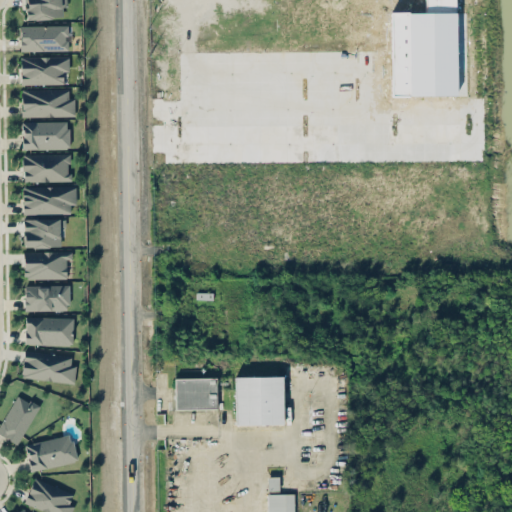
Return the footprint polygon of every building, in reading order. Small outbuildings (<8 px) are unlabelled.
[(22,0),(24,18),(66,15),(64,0),(22,0)] [(455,95),(454,0),(425,0),(425,12),(407,12),(408,95),(455,95)] [(18,24),(18,49),(67,49),(67,24),(18,24)] [(19,55),(19,83),(67,83),(67,55),(19,55)] [(20,87),(20,115),(74,115),(74,96),(65,96),(65,87),(20,87)] [(20,120),(20,148),(69,148),(69,120),(20,120)] [(69,180),(69,152),(21,152),(21,180),(69,180)] [(21,213),(74,213),(74,184),(21,184),(21,213)] [(22,245),(64,245),(64,217),(22,217),(22,245)] [(23,278),(69,278),(69,249),(23,249),(23,278)] [(23,283),(23,309),(67,309),(67,283),(23,283)] [(72,316),(23,316),(23,343),(72,343),(72,316)] [(20,376),(73,382),(75,363),(68,362),(69,353),(22,348),(20,376)] [(235,424),(283,423),(282,376),(234,376),(235,424)] [(217,408),(216,377),(174,378),(175,409),(217,408)] [(39,404),(18,391),(0,421),(0,434),(16,443),(39,404)] [(71,432),(23,443),(29,470),(77,459),(71,432)] [(69,511),(76,492),(31,476),(22,503),(49,511),(69,511)] [(268,491),(279,490),(278,476),(267,476),(268,491)] [(293,511),(294,493),(267,493),(267,511),(293,511)]
